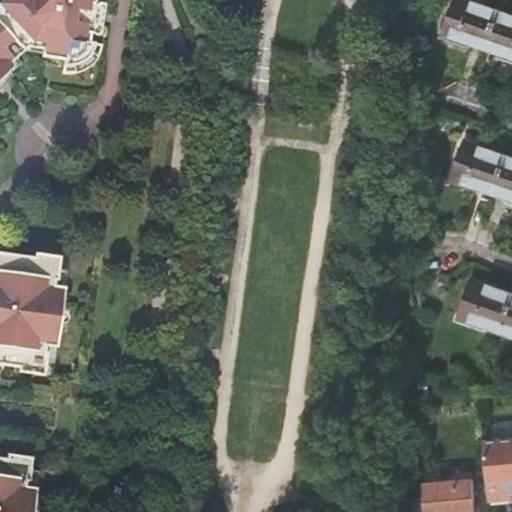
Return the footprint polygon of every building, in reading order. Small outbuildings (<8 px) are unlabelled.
[(64,61),(63,67),(65,67),(68,67),(71,67),(75,66),(78,65),(82,63),(85,61),(87,58),(90,56),(91,52),(93,49),(94,45),(94,44),(89,43),(90,35),(96,36),(99,36),(104,5),(102,5),(101,5),(95,4),(95,0),(3,0),(0,3),(0,90),(1,89),(7,83),(11,76),(10,75),(5,69),(16,59),(24,51),(31,44),(43,46),(42,54),(42,57),(64,61)] [(456,0),(445,33),(486,48),(499,10),(469,0),(456,0)] [(511,14),(499,10),(486,48),(511,56),(511,14)] [(24,51),(42,54),(43,46),(31,44),(24,51)] [(65,67),(63,67),(62,74),(68,75),(74,74),(80,73),(85,70),(90,67),(94,63),(98,58),(100,52),(102,47),(102,45),(94,44),(94,45),(93,49),(91,52),(90,56),(87,58),(85,61),(82,63),(78,65),(75,66),(71,67),(68,67),(65,67)] [(21,64),(16,59),(5,69),(10,75),(21,64)] [(453,178),(494,193),(506,155),(465,141),(453,178)] [(511,157),(506,155),(494,193),(511,199),(511,157)] [(59,334),(60,325),(62,313),(63,303),(65,288),(64,288),(54,287),(55,281),(57,281),(59,271),(60,262),(61,258),(35,254),(35,259),(0,253),(0,365),(20,368),(19,373),(44,376),(45,372),(46,363),(48,353),(45,353),(46,347),(56,348),(57,348),(59,334)] [(54,287),(64,288),(66,272),(59,271),(57,281),(55,281),(54,287)] [(460,317),(500,331),(511,297),(511,292),(472,279),(460,317)] [(511,297),(500,331),(511,335),(511,297)] [(54,364),(56,348),(46,347),(45,353),(48,353),(46,363),(54,364)] [(511,439),(484,442),(490,501),(511,498),(511,439)] [(0,511),(34,511),(36,503),(38,489),(37,488),(27,487),(28,481),(30,482),(32,471),(33,463),(33,458),(8,455),(7,459),(0,458),(0,511)] [(39,472),(32,471),(30,482),(28,481),(27,487),(37,488),(39,472)] [(473,480),(424,484),(425,511),(475,511),(475,506),(473,480)]
